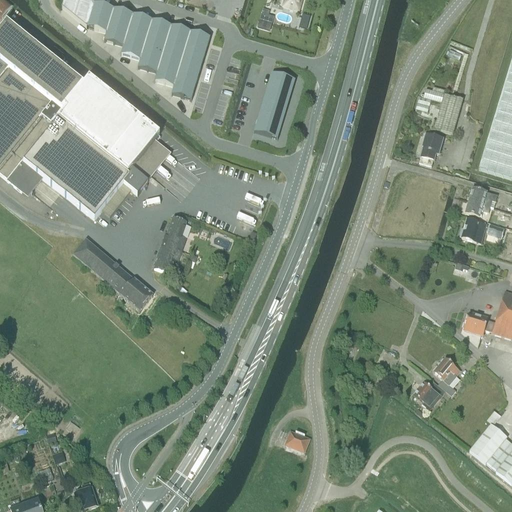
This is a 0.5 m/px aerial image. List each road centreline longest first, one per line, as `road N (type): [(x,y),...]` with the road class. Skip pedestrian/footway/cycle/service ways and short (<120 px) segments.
road 1 (primary): [(377,0),(323,201),(278,311),(219,428),(163,511)]
road 2 (unclassified): [(302,511),(318,447),(309,382),(314,336),(351,247),(396,90),(411,56),(456,0)]
road 3 (unclassified): [(120,475),(120,452),(129,442),(178,413),(214,374),(302,168)]
road 4 (unknown): [(351,247),(491,365),(511,401)]
road 5 (unclassified): [(47,0),(207,139)]
road 6 (unknown): [(355,232),(511,268)]
road 7 (unknown): [(365,474),(409,451),(471,511)]
